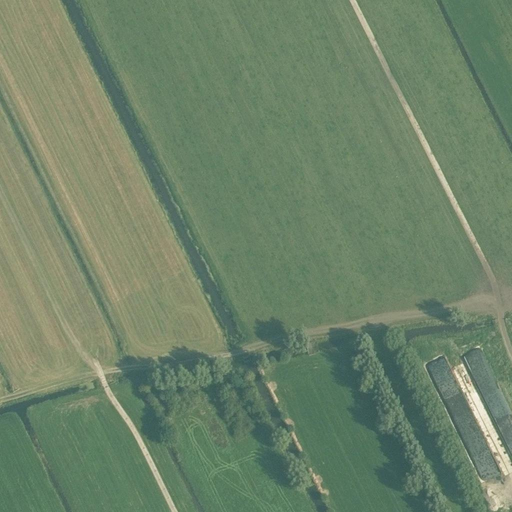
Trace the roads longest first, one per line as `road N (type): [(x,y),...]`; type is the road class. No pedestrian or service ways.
road 1 (track): [(511,312),(484,306),(315,334),(123,369),(0,402)]
road 2 (track): [(511,355),(496,293),(352,0)]
road 3 (track): [(0,260),(48,350),(95,365),(101,375)]
road 4 (track): [(174,511),(101,375)]
